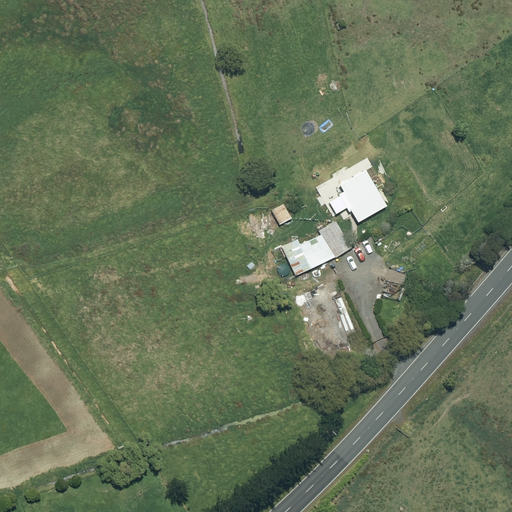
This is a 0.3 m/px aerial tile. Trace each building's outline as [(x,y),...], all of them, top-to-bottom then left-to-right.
[(386,206),(369,175),(367,171),(342,185),(347,194),(343,196),(358,222),(386,206)] [(311,179),(296,186),(307,205),(321,197),(311,179)] [(282,203),(271,210),(281,225),(292,218),(282,203)] [(295,277),(298,276),(350,248),(336,223),(329,227),(325,219),(294,236),(296,240),(280,248),(295,277)] [(357,241),(359,240),(370,234),(365,224),(352,232),(357,241)] [(407,273),(391,268),(382,294),(401,300),(406,286),(403,285),(407,273)]
